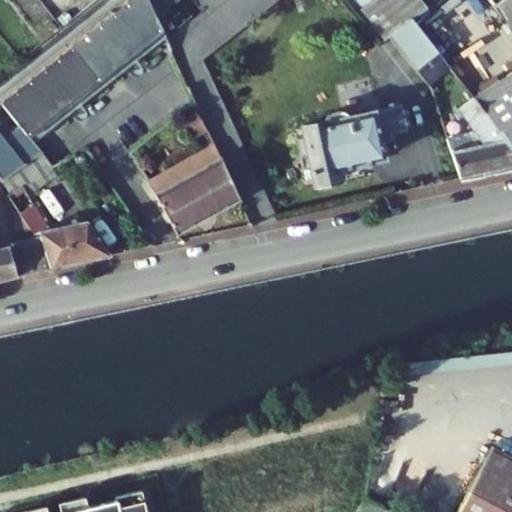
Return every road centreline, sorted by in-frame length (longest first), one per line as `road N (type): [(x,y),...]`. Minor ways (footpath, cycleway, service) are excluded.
road 1 (residential): [(511,204),(0,313)]
road 2 (residential): [(115,0),(0,91)]
